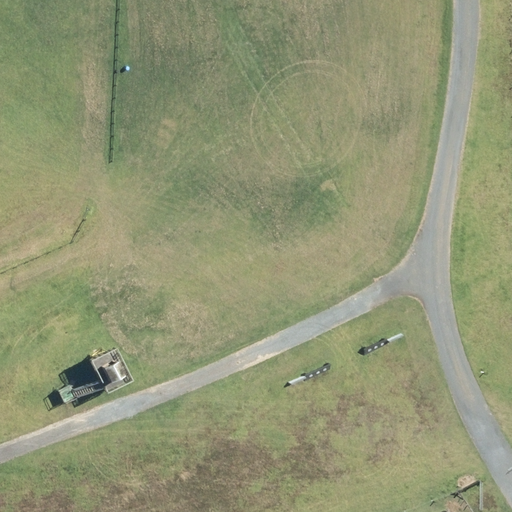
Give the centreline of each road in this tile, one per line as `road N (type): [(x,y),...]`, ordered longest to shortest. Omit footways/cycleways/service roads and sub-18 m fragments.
road 1 (unknown): [(457,0),(429,274),(511,485)]
road 2 (unknown): [(0,456),(146,394),(293,346),(429,274)]
